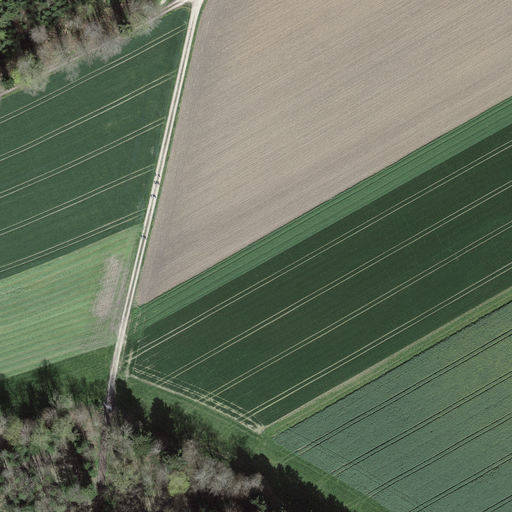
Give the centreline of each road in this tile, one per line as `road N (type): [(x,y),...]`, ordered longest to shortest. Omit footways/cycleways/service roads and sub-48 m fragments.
road 1 (track): [(191,0),(103,423),(96,511)]
road 2 (track): [(0,86),(179,0)]
